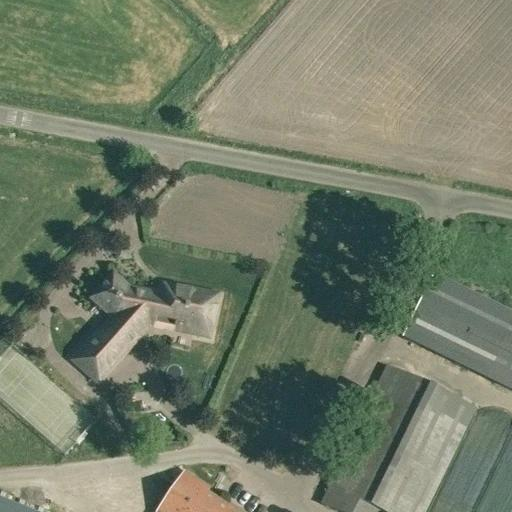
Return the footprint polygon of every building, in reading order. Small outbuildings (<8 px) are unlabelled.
[(501,386),(511,363),(511,315),(433,276),(402,337),(501,386)] [(93,299),(111,316),(99,330),(96,328),(68,361),(99,386),(153,326),(208,337),(216,297),(183,290),(182,294),(172,292),(167,299),(159,298),(159,295),(150,293),(149,294),(128,290),(113,277),(93,299)] [(385,366),(320,505),(335,511),(426,511),(476,412),(385,366)] [(235,511),(207,492),(209,488),(184,471),(157,511),(235,511)] [(34,511),(0,498),(0,511),(34,511)]
